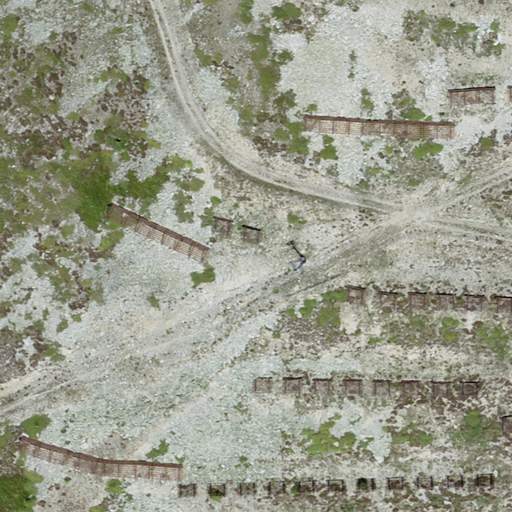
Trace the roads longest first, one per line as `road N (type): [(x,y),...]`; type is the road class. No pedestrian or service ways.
road 1 (track): [(144,0),(177,108),(229,162),(433,227),(511,243)]
road 2 (track): [(511,193),(321,274)]
